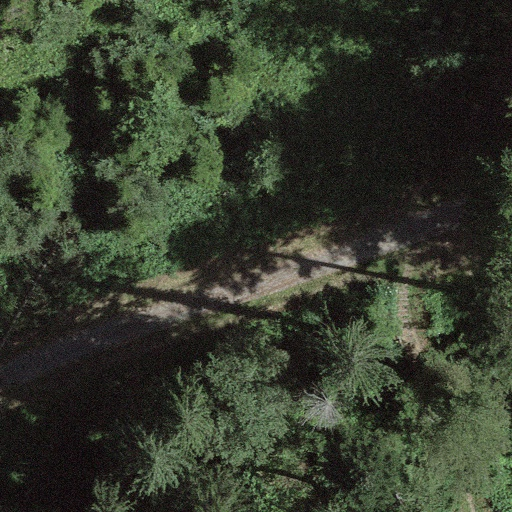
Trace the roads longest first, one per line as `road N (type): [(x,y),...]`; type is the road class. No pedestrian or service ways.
road 1 (track): [(0,383),(511,192)]
road 2 (track): [(405,233),(410,208),(466,151),(511,77)]
